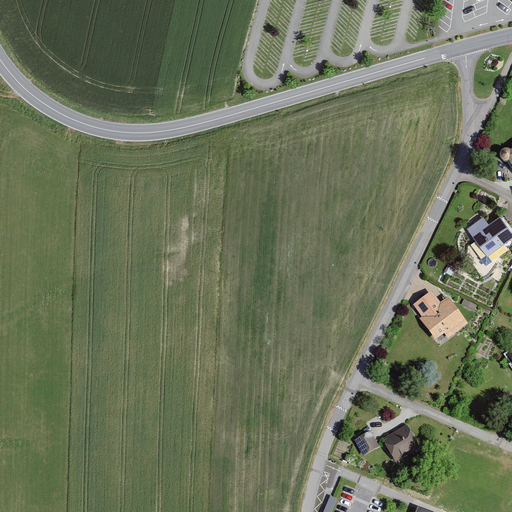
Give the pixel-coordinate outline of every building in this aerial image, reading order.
[(511,152),(503,158),(511,170),(511,152)] [(482,216),(466,227),(486,256),(511,238),(511,233),(498,215),(487,223),(482,216)] [(430,290),(408,304),(432,342),(443,335),(445,339),(466,326),(448,297),(439,303),(430,290)] [(406,425),(379,438),(392,464),(419,451),(406,425)] [(380,448),(372,434),(356,444),(363,457),(380,448)] [(315,511),(332,511),(336,496),(320,492),(315,511)]
